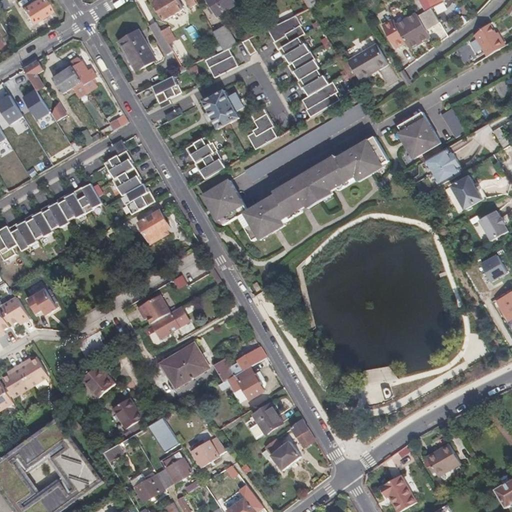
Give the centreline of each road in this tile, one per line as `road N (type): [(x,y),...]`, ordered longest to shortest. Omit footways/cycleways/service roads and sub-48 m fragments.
road 1 (residential): [(214,251),(84,23)]
road 2 (residential): [(348,476),(214,251)]
road 3 (residential): [(0,356),(34,335),(63,338),(214,251)]
road 4 (tertiary): [(348,476),(442,412),(511,378)]
